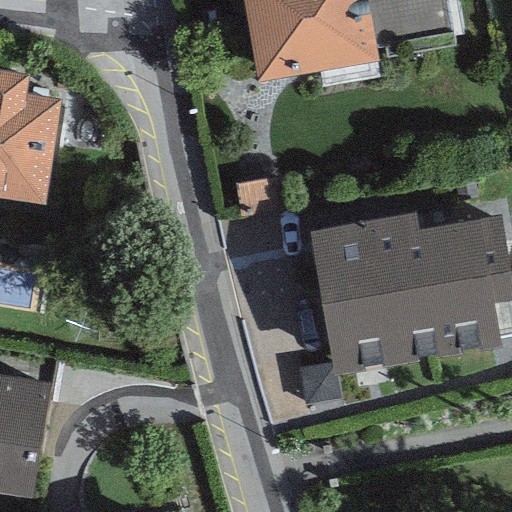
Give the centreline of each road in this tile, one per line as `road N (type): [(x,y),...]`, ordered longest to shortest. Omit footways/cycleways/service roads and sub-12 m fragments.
road 1 (residential): [(148,25),(275,511)]
road 2 (unknown): [(266,477),(511,425)]
road 3 (residential): [(0,6),(148,25)]
